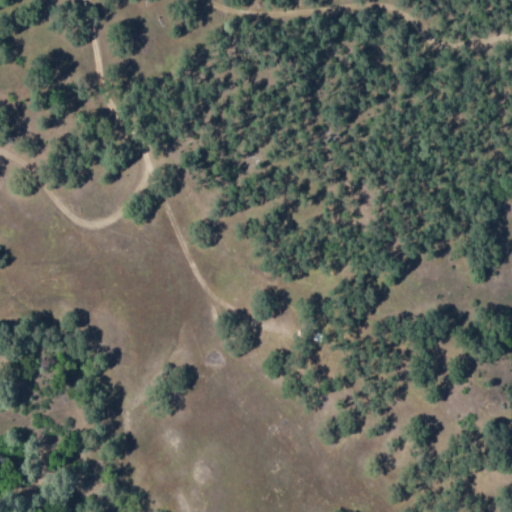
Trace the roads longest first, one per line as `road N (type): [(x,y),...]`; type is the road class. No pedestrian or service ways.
road 1 (residential): [(225,0),(268,11),(319,0),(394,6),(450,40),(511,34)]
road 2 (residential): [(57,171),(23,97),(31,0)]
